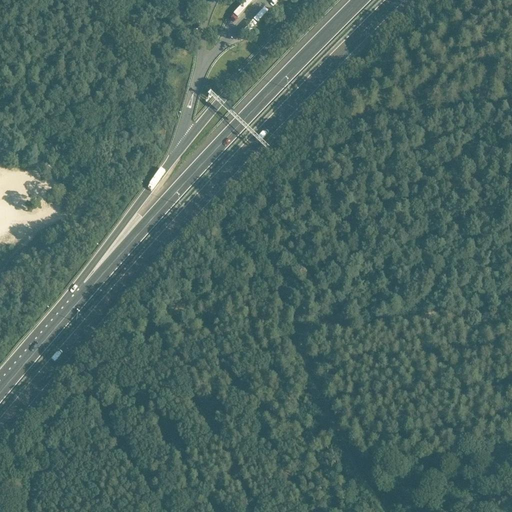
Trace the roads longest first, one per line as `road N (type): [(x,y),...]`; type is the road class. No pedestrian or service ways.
road 1 (motorway): [(0,430),(240,158),(398,0)]
road 2 (motorway): [(361,0),(221,140),(68,313)]
road 3 (unknown): [(380,511),(344,450),(298,328),(511,314)]
road 4 (motorway): [(180,149),(88,273),(68,313)]
road 5 (track): [(125,26),(87,57),(0,76)]
